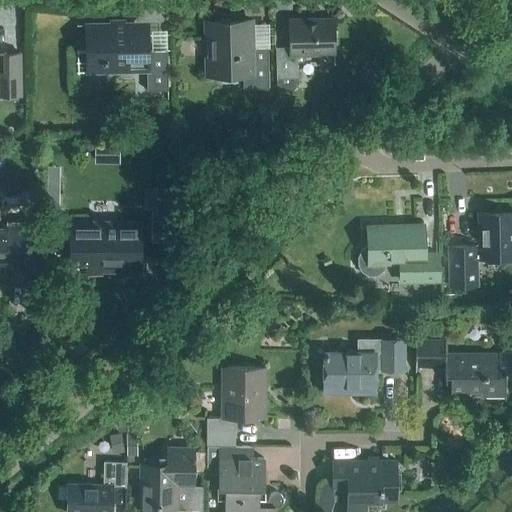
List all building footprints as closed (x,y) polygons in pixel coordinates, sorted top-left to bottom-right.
[(289,46),(275,47),(276,88),(292,88),(292,87),(297,81),(298,80),(298,61),(302,60),(306,56),(306,54),(334,53),(333,18),(289,19),(289,46)] [(243,88),(268,88),(267,47),(251,47),(251,20),(205,21),(207,73),(242,73),(243,88)] [(146,90),(167,89),(167,49),(147,50),(146,32),(128,32),(128,22),(87,23),(87,71),(146,70),(146,90)] [(0,94),(5,94),(21,94),(20,52),(4,52),(4,54),(0,53),(0,94)] [(275,123),(275,135),(290,135),(290,123),(275,123)] [(47,164),(46,208),(58,208),(58,164),(47,164)] [(153,206),(154,238),(172,238),(171,184),(146,184),(146,206),(153,206)] [(511,211),(479,212),(480,244),(448,245),(450,285),(477,284),(477,257),(511,256),(511,211)] [(31,248),(27,248),(27,220),(6,220),(5,231),(0,231),(0,272),(7,273),(7,260),(31,260),(31,248)] [(87,269),(140,269),(140,221),(70,221),(70,260),(86,260),(87,269)] [(368,226),(368,245),(362,249),(358,256),(359,264),(362,270),(369,274),(377,273),(383,268),(386,261),(400,260),(401,280),(438,279),(437,253),(424,253),(423,224),(368,226)] [(458,302),(457,292),(441,293),(442,303),(458,302)] [(440,333),(440,320),(421,321),(422,333),(440,333)] [(403,368),(403,339),(383,339),(383,338),(358,338),(358,351),(324,351),(324,391),(374,391),(374,367),(382,367),(382,368),(403,368)] [(450,395),(505,395),(505,369),(499,369),(499,352),(445,352),(445,339),(415,339),(415,365),(444,365),(444,378),(450,378),(450,395)] [(263,417),(264,366),(223,366),(222,417),(206,416),(206,444),(235,445),(235,417),(263,417)] [(118,430),(126,430),(126,420),(118,419),(118,430)] [(127,434),(127,454),(137,454),(137,434),(127,434)] [(193,484),(193,456),(173,455),(173,465),(142,464),(141,511),(173,511),(174,484),(193,484)] [(263,487),(263,457),(219,456),(218,486),(226,486),(225,511),(274,511),(275,506),(277,505),(279,504),(281,503),(282,500),(283,498),(282,496),(281,493),(279,492),(276,491),(274,491),(272,492),(270,494),(269,496),(268,498),(258,498),(258,487),(263,487)] [(396,499),(396,459),(332,460),(332,486),(347,486),(348,510),(364,510),(364,499),(396,499)] [(126,485),(126,461),(103,460),(103,483),(68,483),(67,511),(111,511),(112,484),(126,485)] [(435,482),(442,482),(453,472),(443,460),(435,460),(435,482)]
